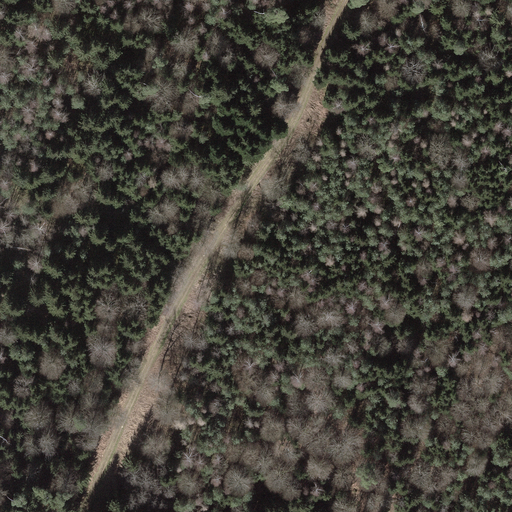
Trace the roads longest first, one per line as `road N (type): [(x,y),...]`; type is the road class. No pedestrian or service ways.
road 1 (track): [(87,511),(177,311),(295,124),(350,0)]
road 2 (track): [(0,169),(153,360)]
